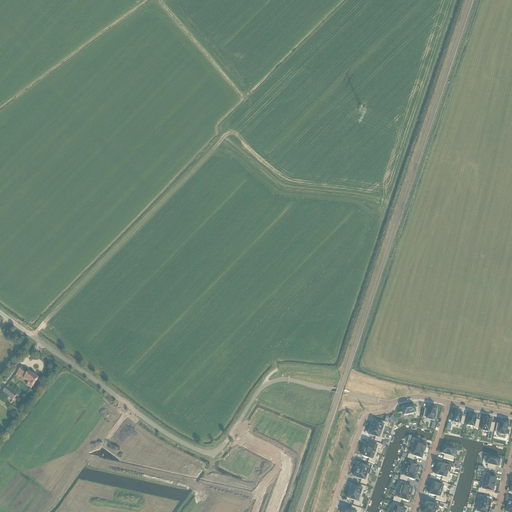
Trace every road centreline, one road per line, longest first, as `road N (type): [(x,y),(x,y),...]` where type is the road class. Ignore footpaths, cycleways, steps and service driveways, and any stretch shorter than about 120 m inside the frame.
road 1 (unclassified): [(392,402),(276,380),(260,388),(225,443),(204,452),(0,312)]
road 2 (residential): [(274,494),(125,461),(102,448)]
road 3 (residential): [(330,511),(364,417),(388,411),(392,402)]
